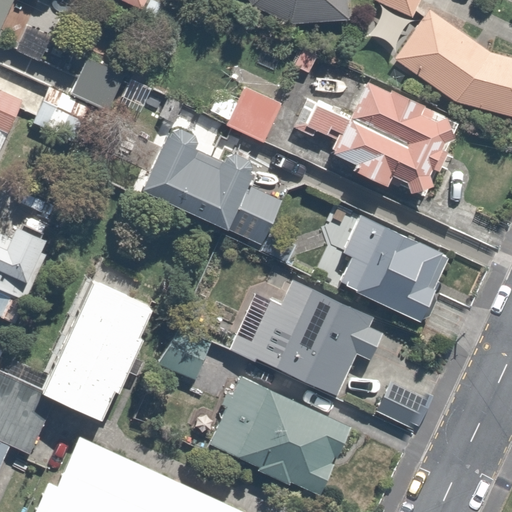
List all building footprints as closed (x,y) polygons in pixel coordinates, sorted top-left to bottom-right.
[(54,43),(66,17),(30,0),(19,0),(0,41),(70,75),(80,55),(54,43)] [(0,0),(0,17),(8,0),(0,0)] [(246,0),(288,19),(343,19),(342,0),(246,0)] [(413,0),(364,0),(358,15),(398,34),(412,4),(413,0)] [(423,6),(388,54),(450,98),(511,114),(511,55),(480,47),(423,6)] [(442,152),(458,118),(359,71),(341,110),(304,93),(296,108),(289,124),(327,142),(324,149),(345,159),(342,165),(379,182),(381,177),(422,197),(437,167),(442,169),(449,156),(442,152)] [(233,94),(216,86),(203,112),(261,140),(280,100),(239,81),(233,94)] [(69,143),(89,103),(44,82),(31,109),(25,122),(69,143)] [(0,94),(0,139),(17,103),(0,94)] [(245,162),(219,150),(213,161),(188,149),(193,138),(165,124),(160,136),(151,132),(128,181),(255,241),(276,198),(237,179),(245,162)] [(428,279),(442,249),(356,208),(337,248),(343,251),(331,277),(419,319),(436,283),(428,279)] [(0,288),(11,294),(17,297),(38,252),(33,250),(40,236),(5,220),(0,229),(0,288)] [(268,231),(259,251),(281,261),(291,241),(268,231)] [(253,289),(225,348),(252,361),(254,355),(330,391),(351,347),(364,353),(365,353),(366,353),(367,353),(368,353),(369,353),(370,353),(371,352),(372,352),(373,351),(374,350),(375,349),(376,349),(376,348),(377,347),(377,346),(378,346),(378,345),(379,344),(379,343),(379,342),(379,341),(379,340),(379,339),(379,338),(379,337),(379,336),(379,335),(379,334),(378,333),(378,332),(377,331),(376,330),(376,329),(363,323),(367,312),(283,273),(271,297),(253,289)] [(40,393),(54,399),(100,420),(113,391),(117,393),(127,372),(135,375),(141,361),(133,358),(142,340),(138,338),(152,308),(122,294),(124,290),(107,282),(105,286),(92,280),(48,375),(40,393)] [(0,316),(11,294),(0,288),(0,316)] [(191,378),(208,340),(167,321),(150,358),(191,378)] [(0,441),(9,445),(19,450),(29,454),(54,399),(40,393),(48,375),(12,360),(6,373),(0,370),(0,441)] [(221,403),(204,440),(313,492),(345,424),(236,372),(227,391),(221,389),(220,391),(216,400),(221,403)] [(383,380),(369,410),(399,424),(408,428),(422,398),(413,394),(383,380)] [(243,511),(79,436),(63,471),(61,471),(55,485),(46,481),(32,511),(243,511)] [(0,465),(9,445),(0,441),(0,465)]
